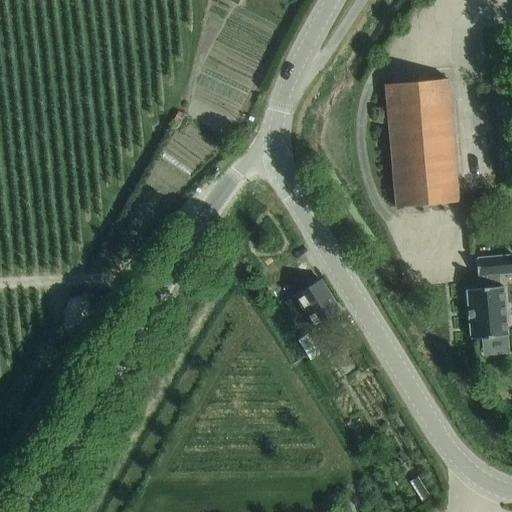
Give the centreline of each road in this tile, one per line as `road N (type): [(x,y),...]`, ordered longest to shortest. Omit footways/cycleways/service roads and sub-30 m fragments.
road 1 (unclassified): [(33,511),(227,185),(266,149)]
road 2 (tertiary): [(511,492),(472,482),(445,445),(266,149)]
road 3 (track): [(215,205),(185,208),(111,271),(0,282)]
road 4 (tertiary): [(266,149),(281,95),(334,0)]
